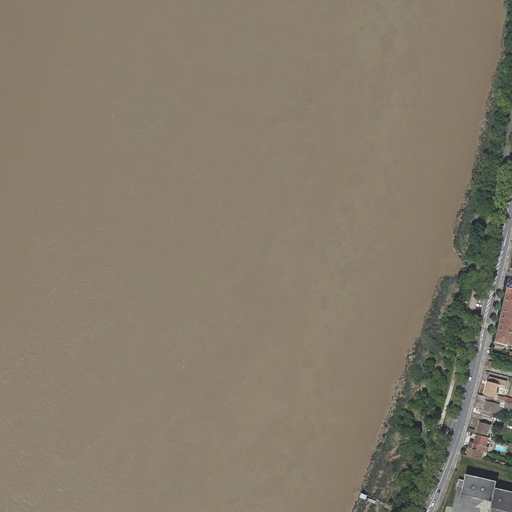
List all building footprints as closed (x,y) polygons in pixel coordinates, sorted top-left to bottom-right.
[(511,291),(504,290),(502,301),(511,303),(511,291)] [(500,307),(499,313),(511,315),(511,303),(502,301),(500,307)] [(511,315),(499,313),(498,319),(511,322),(511,318),(511,315)] [(498,319),(495,331),(509,334),(510,328),(511,328),(511,325),(511,326),(511,322),(498,319)] [(495,331),(494,337),(507,340),(511,341),(511,334),(509,334),(495,331)] [(492,343),(493,344),(506,347),(507,340),(494,337),(494,338),(492,343)] [(489,376),(484,394),(495,397),(496,393),(497,394),(498,391),(496,390),(497,387),(505,389),(506,386),(507,381),(501,379),(489,376)] [(503,412),(504,408),(499,406),(500,404),(485,400),(486,396),(484,396),(478,394),(478,398),(475,408),(481,409),(483,410),(494,413),(502,415),(510,417),(511,414),(503,412)] [(476,434),(487,437),(490,425),(494,413),(483,410),(476,434)] [(483,451),(487,452),(488,447),(486,446),(489,437),(487,437),(476,434),(474,443),(470,442),(468,447),(469,447),(483,451)] [(467,455),(481,459),(483,451),(469,447),(467,455)] [(511,511),(511,491),(495,488),(497,480),(466,473),(465,480),(459,479),(458,485),(463,487),(461,494),(491,501),(488,511),(511,511)]
